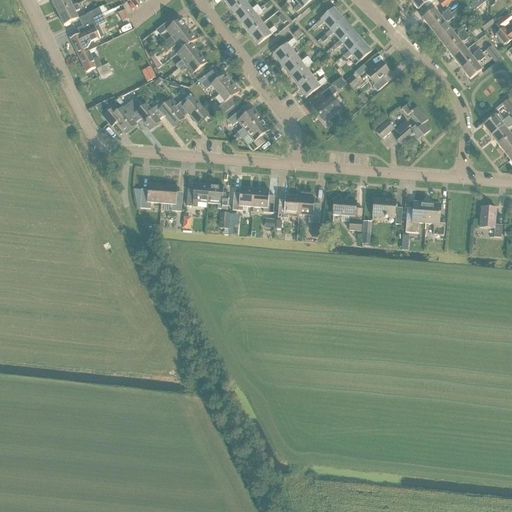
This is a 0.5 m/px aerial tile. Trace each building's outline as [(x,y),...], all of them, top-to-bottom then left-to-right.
[(58,14),(72,7),(68,0),(55,0),(52,2),(58,14)] [(232,13),(246,2),(244,0),(225,0),(224,2),(232,13)] [(311,0),(294,0),(299,5),(293,10),(296,13),(311,0)] [(410,0),(418,11),(430,1),(428,0),(410,0)] [(453,0),(442,0),(438,3),(443,8),(453,0)] [(480,0),(477,3),(475,1),(466,8),(470,14),(485,2),(490,8),(500,0),(480,0)] [(118,11),(129,6),(127,1),(116,6),(118,11)] [(246,2),(232,13),(240,24),(260,9),(257,5),(252,10),(246,2)] [(72,7),(58,14),(64,27),(78,19),(75,13),(80,10),(77,4),(72,7)] [(83,27),(91,23),(103,17),(99,8),(86,15),(87,15),(79,19),(83,27)] [(260,9),(240,24),(249,35),(263,24),(257,16),(262,12),(262,11),(260,9)] [(323,24),(330,31),(343,19),(334,9),(315,25),(318,28),(323,24)] [(430,30),(451,14),(448,10),(442,14),(443,16),(440,18),(434,10),(422,20),(430,30)] [(317,21),(312,14),(302,22),(308,29),(317,21)] [(454,18),(451,14),(430,30),(438,40),(450,31),(444,24),(447,21),(448,22),(454,18)] [(500,31),(511,22),(511,18),(509,14),(496,24),(500,31)] [(103,17),(91,23),(83,27),(86,33),(81,35),(80,35),(70,40),(78,57),(88,52),(96,48),(93,42),(100,39),(94,27),(105,21),(103,17)] [(330,31),(325,36),(327,39),(333,34),(339,42),(334,46),(352,30),(343,19),(330,31)] [(480,27),(484,32),(495,24),(490,19),(480,27)] [(168,46),(189,30),(181,20),(169,28),(165,24),(156,31),(160,36),(166,31),(171,38),(165,42),(168,46)] [(263,24),(249,35),(257,46),(277,31),(274,27),(268,31),(263,24)] [(511,40),(511,28),(507,32),(505,29),(496,36),(504,46),(511,40)] [(196,40),(189,30),(168,46),(170,50),(177,45),(181,51),(182,51),(191,43),(192,44),(196,40)] [(299,30),(293,35),(297,40),(303,34),(299,30)] [(352,30),(334,46),(337,49),(342,45),(348,52),(343,57),(362,41),(352,30)] [(456,38),(450,31),(438,40),(446,50),(466,34),(463,30),(458,35),(458,36),(456,38)] [(469,38),(466,34),(446,50),(454,60),(466,51),(460,44),(463,41),(464,42),(469,38)] [(281,49),(288,43),(287,42),(289,40),(286,35),(276,43),(281,49)] [(281,66),(296,55),(290,47),(296,43),(293,39),(288,43),(281,49),(272,55),(281,66)] [(362,41),(343,57),(346,60),(351,56),(358,63),(371,52),(362,41)] [(199,53),(192,44),(191,43),(182,51),(181,51),(176,55),(181,61),(175,66),(178,70),(199,53)] [(501,59),(492,47),(486,52),(495,63),(501,59)] [(471,58),(466,51),(454,60),(461,70),(482,54),(479,50),(473,55),(474,56),(471,58)] [(88,52),(78,57),(86,73),(96,68),(101,78),(112,73),(108,65),(102,67),(98,58),(92,60),(88,52)] [(207,63),(199,53),(178,70),(181,73),(187,69),(192,75),(207,63)] [(485,58),(482,54),(461,70),(469,80),(481,71),(476,64),(479,61),(479,62),(485,58)] [(301,62),(296,55),(281,66),(289,77),(310,61),(307,57),(301,62)] [(313,64),(310,61),(289,77),(297,88),(312,76),(306,69),(313,64)] [(372,87),(377,92),(388,83),(383,78),(389,73),(381,63),(366,76),(374,85),(372,87)] [(366,70),(363,66),(354,74),(357,78),(366,70)] [(233,84),(226,75),(219,80),(214,74),(200,85),(206,91),(211,87),(218,95),(233,84)] [(318,83),(312,76),(297,88),(305,98),(326,82),(324,78),(318,83)] [(361,85),(354,78),(347,84),(354,91),(361,85)] [(233,84),(218,95),(224,104),(218,108),(224,115),(234,107),(231,103),(235,100),(233,97),(239,92),(233,84)] [(326,101),(314,110),(324,123),(341,110),(331,97),(337,93),(332,87),(321,95),(326,101)] [(362,95),(369,100),(372,95),(365,91),(362,95)] [(186,99),(175,108),(183,118),(188,113),(196,124),(207,115),(193,98),(189,102),(186,99)] [(159,121),(151,111),(145,105),(139,110),(131,100),(121,108),(135,124),(140,120),(149,131),(159,122),(159,121)] [(511,105),(508,100),(502,105),(511,117),(511,105)] [(183,118),(175,108),(169,102),(163,107),(160,103),(151,111),(159,121),(164,117),(173,127),(183,118)] [(428,120),(416,108),(413,111),(408,104),(401,110),(407,116),(408,115),(416,125),(411,129),(410,127),(405,122),(395,131),(400,136),(403,134),(404,135),(397,142),(402,147),(414,136),(418,140),(423,136),(424,137),(430,131),(424,124),(428,120)] [(136,125),(135,124),(121,108),(115,113),(113,110),(103,118),(111,127),(116,123),(125,134),(136,125)] [(240,137),(261,120),(253,110),(245,117),(240,111),(228,121),(232,127),(237,123),(242,129),(237,133),(240,137)] [(491,137),(511,120),(509,117),(504,120),(499,114),(483,127),(491,137)] [(261,120),(240,137),(243,140),(248,136),(253,143),(248,147),(252,153),(265,143),(261,137),(269,131),(261,120)] [(511,126),(511,120),(491,137),(499,147),(511,137),(506,130),(509,128),(509,129),(511,126)] [(375,132),(382,140),(394,129),(387,122),(375,132)] [(511,137),(499,147),(507,157),(511,152),(511,137)] [(151,204),(161,204),(163,186),(148,184),(148,190),(141,190),(140,209),(150,210),(151,204)] [(197,203),(208,204),(209,185),(194,184),(194,190),(188,190),(187,207),(197,208),(197,203)] [(209,185),(208,204),(218,205),(217,209),(227,210),(229,193),(223,193),(223,187),(209,185)] [(177,193),(177,187),(163,186),(161,204),(172,205),(171,212),(181,212),(183,193),(177,193)] [(253,208),(255,189),(240,188),(240,194),(234,194),(232,211),(242,211),(243,207),(253,208)] [(269,191),(255,189),(253,208),(263,209),(263,213),(273,214),(275,197),(268,197),(269,191)] [(288,215),(299,216),(300,197),(286,196),(285,202),(279,201),(278,218),(288,219),(288,215)] [(300,197),(299,216),(309,217),(308,223),(319,224),(321,205),(314,204),(314,198),(300,197)] [(476,211),(477,198),(457,197),(456,226),(468,226),(468,211),(476,211)] [(373,217),(395,219),(395,225),(401,226),(402,209),(395,208),(395,201),(374,199),(373,217)] [(355,209),(356,202),(334,200),(333,216),(350,217),(348,231),(361,232),(363,209),(355,209)] [(419,224),(425,224),(427,204),(414,203),(412,221),(406,221),(405,233),(418,234),(419,224)] [(427,204),(425,224),(434,225),(433,235),(444,236),(445,224),(439,224),(440,205),(427,204)] [(496,209),(481,208),(479,229),(494,230),(494,238),(501,239),(502,226),(495,225),(496,209)] [(188,212),(186,224),(195,226),(197,214),(188,212)] [(371,222),(363,222),(362,234),(370,234),(371,222)]
